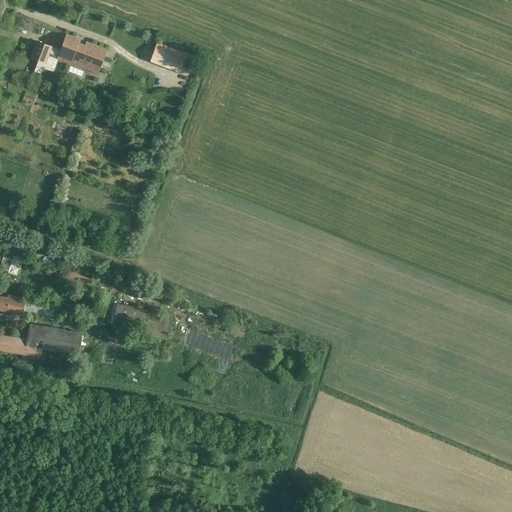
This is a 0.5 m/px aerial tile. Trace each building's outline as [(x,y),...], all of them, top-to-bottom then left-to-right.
[(56,60),(70,66),(80,39),(66,34),(60,50),(50,47),(51,46),(38,42),(31,57),(54,66),(56,60)] [(80,39),(70,66),(97,76),(107,49),(80,39)] [(151,62),(187,75),(194,57),(157,43),(151,62)] [(6,248),(0,266),(0,268),(8,271),(13,256),(24,259),(27,250),(10,244),(8,248),(6,248)] [(37,251),(34,259),(43,262),(46,254),(37,251)] [(95,271),(64,259),(58,276),(89,287),(95,271)] [(56,303),(8,295),(7,298),(0,296),(0,310),(53,320),(56,303)] [(112,302),(108,323),(130,326),(132,318),(164,324),(166,311),(112,302)] [(82,333),(30,324),(27,339),(0,335),(0,350),(25,354),(34,356),(35,347),(79,355),(82,333)]
